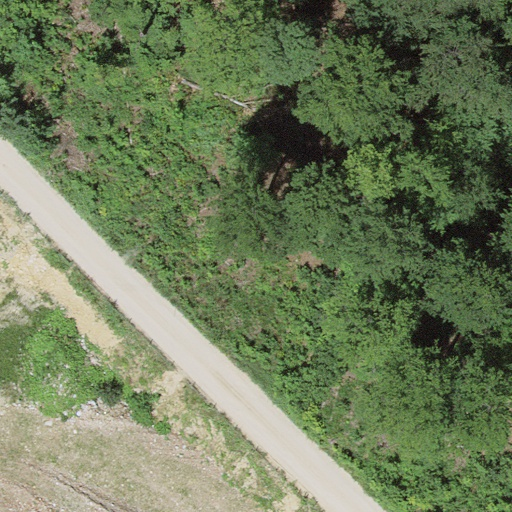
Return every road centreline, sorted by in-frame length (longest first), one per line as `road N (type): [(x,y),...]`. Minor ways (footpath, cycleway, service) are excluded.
road 1 (track): [(355,511),(170,312),(0,165)]
road 2 (unknown): [(0,240),(11,395),(7,511)]
